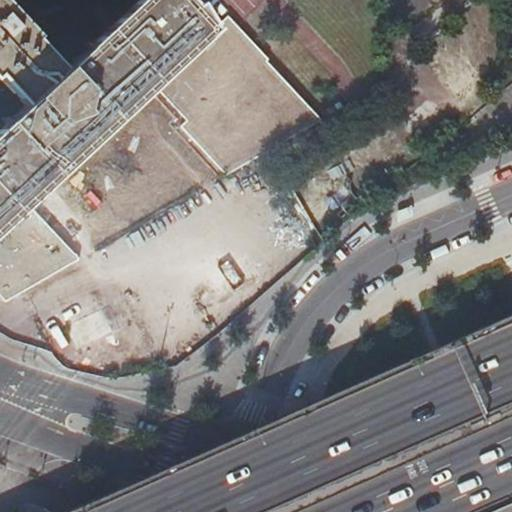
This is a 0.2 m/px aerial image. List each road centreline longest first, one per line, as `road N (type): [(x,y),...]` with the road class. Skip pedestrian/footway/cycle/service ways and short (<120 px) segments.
road 1 (residential): [(511,195),(391,249),(329,294),(280,365),(244,450)]
road 2 (trunk): [(511,366),(187,511)]
road 3 (secondary): [(244,450),(178,431),(42,413)]
road 4 (secondary): [(42,413),(226,496)]
road 5 (secondary): [(398,511),(244,450)]
road 6 (trunk): [(380,511),(511,454)]
